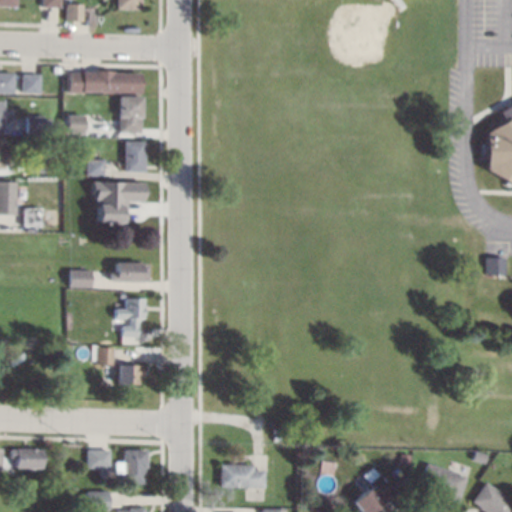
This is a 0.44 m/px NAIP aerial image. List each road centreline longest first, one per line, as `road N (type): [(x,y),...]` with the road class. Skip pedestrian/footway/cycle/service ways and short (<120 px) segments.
road 1 (residential): [(180,0),(181,511)]
road 2 (residential): [(181,425),(0,420)]
road 3 (residential): [(181,49),(0,44)]
